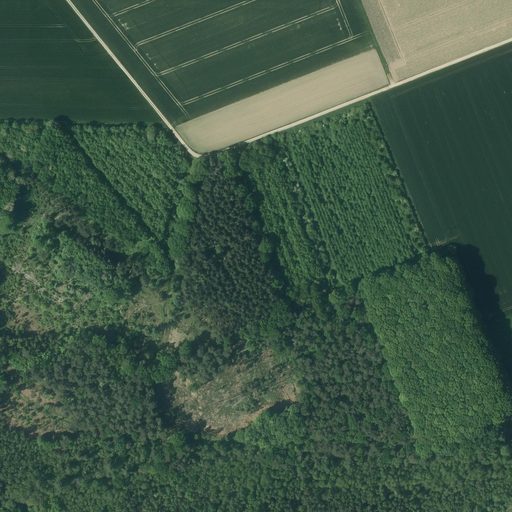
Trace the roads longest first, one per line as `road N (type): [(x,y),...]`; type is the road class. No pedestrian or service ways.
road 1 (track): [(511,39),(199,162)]
road 2 (track): [(511,406),(470,429),(301,436)]
road 3 (track): [(199,162),(65,0)]
road 4 (track): [(169,438),(103,429),(43,409),(12,385),(0,354)]
road 5 (track): [(301,436),(169,438)]
